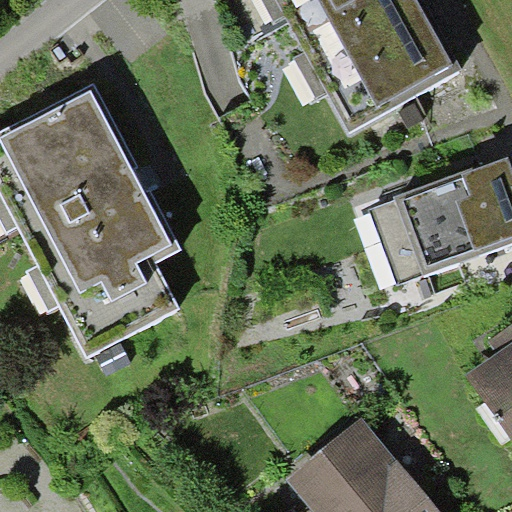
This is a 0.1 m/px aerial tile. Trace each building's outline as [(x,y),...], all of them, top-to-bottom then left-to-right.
[(459,63),(422,0),(309,0),(375,112),(459,63)] [(142,186),(91,94),(0,142),(0,186),(93,358),(174,314),(150,271),(179,255),(142,186)] [(511,242),(511,168),(503,144),(355,198),(388,288),(511,242)] [(511,348),(465,380),(511,448),(511,348)] [(434,511),(391,461),(360,425),(289,485),(312,511),(434,511)]
